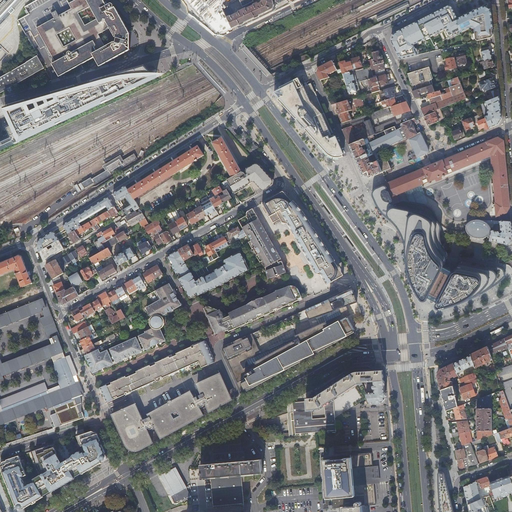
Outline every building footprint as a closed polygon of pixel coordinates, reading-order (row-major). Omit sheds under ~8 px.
[(0,0),(0,23),(21,0),(0,0)] [(52,64),(59,76),(94,57),(99,66),(129,49),(130,34),(116,8),(114,9),(114,8),(114,7),(115,7),(115,6),(113,5),(112,4),(107,6),(104,0),(75,0),(69,3),(72,9),(59,16),(57,11),(52,13),(55,18),(36,28),(48,49),(55,62),(52,64)] [(188,0),(218,33),(233,28),(223,8),(229,0),(188,0)] [(274,4),(272,0),(262,0),(262,2),(259,4),(258,3),(254,4),(254,5),(246,9),(246,8),(239,12),(234,15),(229,5),(223,8),(233,28),(271,10),(274,4)] [(407,2),(376,17),(378,22),(410,6),(407,2)] [(448,38),(459,32),(457,19),(450,5),(394,33),(391,41),(399,59),(418,55),(413,45),(425,38),(426,40),(430,37),(430,36),(444,29),(448,38)] [(456,17),(457,19),(483,6),(482,5),(456,17)] [(483,6),(457,19),(459,32),(470,27),(474,29),(475,39),(477,41),(491,37),(492,35),(492,29),(491,20),(491,10),(483,6)] [(483,61),(492,59),(489,49),(485,50),(481,51),(483,61)] [(383,63),(383,62),(382,58),(381,55),(379,56),(378,51),(372,53),(373,57),(374,61),(372,61),(373,65),(383,63)] [(457,60),(455,60),(456,64),(457,69),(467,66),(466,62),(466,63),(465,58),(464,53),(456,55),(457,60)] [(0,93),(44,68),(37,55),(26,62),(26,63),(0,77),(0,93)] [(351,62),(353,69),(362,66),(359,57),(350,60),(351,62)] [(447,65),(444,65),(445,70),(456,67),(454,57),(446,59),(447,65)] [(483,61),(480,62),(480,64),(483,64),(484,69),(490,67),(493,66),(494,65),(492,59),(483,61)] [(317,72),(320,80),(330,78),(329,77),(328,75),(337,70),(336,69),(332,61),(318,68),(317,72)] [(341,68),(343,74),(348,73),(347,71),(353,69),(351,62),(345,64),(345,61),(339,63),(341,68)] [(376,75),(379,86),(388,83),(387,80),(385,75),(384,72),(385,72),(383,63),(373,65),(376,75)] [(416,90),(431,86),(429,80),(432,79),(430,74),(431,73),(429,67),(408,74),(410,80),(411,80),(413,86),(415,85),(416,90)] [(0,151),(42,132),(41,131),(45,129),(45,131),(94,108),(94,106),(97,104),(98,106),(153,80),(150,77),(149,78),(142,69),(81,87),(0,112),(0,151)] [(346,85),(357,82),(353,71),(348,73),(343,74),(346,85)] [(379,86),(376,75),(373,76),(373,78),(368,79),(372,93),(380,90),(379,86)] [(458,77),(453,79),(453,80),(450,82),(452,86),(461,83),(458,77)] [(327,154),(328,155),(329,155),(330,156),(332,157),(333,157),(335,158),(336,158),(337,158),(338,158),(340,158),(341,157),(342,157),(343,156),(334,135),(331,136),(330,134),(333,133),(310,84),(303,87),(298,78),(280,88),(280,89),(283,95),(279,98),(278,100),(296,120),(297,119),(301,123),(300,124),(301,126),(302,126),(303,127),(304,127),(304,128),(305,128),(306,129),(305,129),(327,154)] [(484,91),(496,87),(495,84),(492,78),(487,80),(480,83),(482,89),(483,89),(482,88),(483,88),(484,91)] [(356,87),(358,87),(357,82),(346,85),(349,94),(357,92),(356,87)] [(439,90),(434,92),(429,94),(427,95),(429,99),(431,105),(421,109),(423,115),(434,111),(439,109),(466,98),(461,83),(452,86),(449,87),(451,92),(443,94),(443,93),(440,93),(439,90)] [(416,90),(412,91),(416,99),(420,97),(419,94),(422,93),(428,91),(429,94),(434,92),(432,85),(431,86),(416,90)] [(384,89),(385,93),(379,95),(381,102),(382,101),(395,97),(392,87),(384,89)] [(274,93),(279,98),(283,95),(280,89),(274,93)] [(499,97),(498,89),(494,91),(490,93),(491,95),(488,96),(489,100),(490,100),(499,97)] [(397,100),(396,97),(395,97),(382,101),(383,105),(386,104),(387,108),(388,108),(391,106),(396,105),(395,101),(397,100)] [(490,100),(489,100),(485,102),(489,110),(487,113),(488,115),(488,116),(485,117),(485,119),(486,118),(490,128),(498,124),(501,119),(500,110),(499,97),(490,100)] [(337,109),(339,115),(349,112),(348,111),(352,110),(347,100),(337,103),(339,109),(337,109)] [(410,111),(406,102),(396,105),(391,106),(394,116),(410,111)] [(390,114),(388,108),(387,108),(375,112),(377,118),(390,114)] [(443,119),(439,109),(434,111),(435,112),(424,116),(428,125),(443,119)] [(339,115),(342,123),(352,120),(349,112),(339,115)] [(375,112),(352,120),(342,123),(340,124),(349,145),(368,137),(374,135),(382,131),(379,125),(373,128),(371,120),(377,118),(375,112)] [(485,130),(490,128),(486,118),(485,119),(481,121),(478,115),(471,118),(474,124),(478,123),(481,129),(484,128),(484,130),(485,130)] [(474,124),(471,118),(463,122),(463,123),(464,125),(466,130),(471,128),(475,126),(474,124)] [(368,137),(374,151),(375,155),(381,153),(380,151),(408,138),(408,140),(415,154),(413,155),(412,155),(413,159),(427,153),(429,150),(419,128),(414,130),(412,129),(411,126),(411,125),(416,123),(414,119),(403,123),(396,126),(397,129),(394,131),(393,127),(384,131),(385,135),(376,139),(374,135),(368,137)] [(382,131),(384,131),(393,127),(396,126),(403,123),(402,120),(396,122),(395,119),(379,125),(382,131)] [(455,140),(459,138),(459,137),(462,135),(460,129),(452,132),(455,140)] [(231,177),(241,172),(222,137),(213,142),(231,177)] [(349,145),(355,159),(374,151),(368,137),(349,145)] [(405,191),(419,185),(429,181),(429,182),(443,176),(443,177),(445,176),(444,175),(447,174),(491,156),(491,158),(496,202),(495,202),(497,216),(506,213),(508,210),(510,207),(503,141),(498,138),(486,142),(486,143),(442,161),(432,165),(423,168),(423,169),(386,184),(387,186),(394,204),(409,199),(405,191)] [(415,154),(408,140),(406,141),(413,155),(415,154)] [(130,192),(136,200),(172,178),(171,176),(196,161),(198,160),(197,159),(204,155),(198,146),(193,149),(192,150),(174,161),(173,161),(156,172),(155,173),(138,183),(137,184),(129,189),(130,192)] [(369,177),(382,172),(378,161),(375,155),(374,151),(355,159),(362,174),(369,177)] [(106,172),(75,185),(77,191),(112,176),(110,172),(138,160),(135,154),(123,159),(122,157),(103,165),(106,172)] [(378,161),(382,172),(391,168),(387,158),(386,158),(385,156),(381,158),(382,160),(378,161)] [(491,156),(447,174),(448,176),(491,158),(491,156)] [(255,164),(247,169),(246,172),(247,173),(246,174),(245,173),(241,172),(231,177),(227,180),(230,184),(234,192),(241,188),(242,190),(245,187),(250,183),(250,181),(252,180),(252,182),(253,182),(255,182),(262,190),(265,190),(272,184),(273,180),(259,165),(258,165),(255,164)] [(246,188),(253,182),(252,182),(252,180),(250,181),(250,183),(245,187),(246,188)] [(126,195),(132,204),(136,201),(136,200),(130,192),(129,189),(126,185),(114,193),(118,200),(126,195)] [(387,186),(385,186),(385,185),(383,185),(377,188),(375,189),(373,191),(372,193),(372,196),(373,197),(373,199),(375,203),(377,207),(380,211),(383,214),(386,217),(391,221),(395,226),(399,231),(403,240),(405,247),(405,251),(405,255),(406,259),(406,264),(407,269),(408,273),(409,276),(410,281),(414,291),(418,298),(420,300),(422,302),(424,302),(426,301),(427,298),(423,295),(419,291),(416,287),(412,279),(409,272),(408,266),(407,259),(407,255),(409,251),(410,251),(412,251),(444,258),(445,258),(445,260),(445,261),(445,263),(444,265),(442,267),(443,267),(445,263),(447,259),(448,256),(447,254),(445,251),(443,248),(442,246),(441,244),(440,240),(440,236),(440,231),(440,230),(441,228),(441,226),(440,224),(437,216),(436,213),(435,213),(433,210),(431,208),(429,207),(427,206),(424,205),(410,202),(409,199),(394,204),(387,186)] [(410,198),(424,197),(419,185),(405,191),(409,199),(410,198)] [(214,193),(208,196),(209,199),(211,198),(214,197),(214,196),(216,195),(218,194),(220,193),(223,192),(225,190),(223,188),(221,189),(219,186),(212,190),(214,193)] [(223,203),(232,198),(227,189),(225,190),(223,192),(224,195),(222,196),(220,193),(218,194),(223,203)] [(327,285),(332,282),(334,280),(336,278),(337,276),(338,273),(338,271),(337,268),(337,267),(333,262),(334,262),(330,256),(329,257),(324,249),(325,249),(300,211),(283,191),(262,203),(269,217),(278,212),(281,217),(284,223),(287,221),(316,273),(320,271),(327,285)] [(211,198),(209,199),(212,203),(214,208),(223,203),(218,194),(216,195),(217,198),(218,197),(219,198),(216,200),(214,197),(211,198)] [(106,205),(109,210),(115,206),(109,196),(63,225),(69,234),(75,230),(82,226),(79,221),(106,205)] [(205,206),(203,203),(201,204),(202,206),(206,214),(215,209),(215,208),(214,208),(212,203),(209,199),(207,201),(209,204),(205,206)] [(449,200),(440,204),(448,223),(457,218),(449,200)] [(135,211),(140,208),(136,201),(132,204),(126,208),(128,210),(133,207),(135,211)] [(112,217),(117,214),(117,213),(118,212),(115,206),(109,210),(108,211),(111,215),(112,217)] [(194,210),(194,211),(199,220),(207,215),(206,214),(202,206),(194,210)] [(278,275),(286,272),(284,264),(283,261),(281,261),(280,262),(279,260),(281,259),(277,252),(276,252),(273,246),(273,245),(271,242),(270,243),(266,237),(268,236),(264,229),(263,229),(257,219),(258,219),(252,209),(247,212),(246,213),(247,214),(247,215),(238,220),(243,230),(246,235),(248,234),(249,236),(249,235),(250,238),(251,241),(249,242),(252,249),(255,247),(255,248),(256,248),(259,253),(258,253),(259,254),(256,256),(260,262),(263,261),(266,267),(265,267),(266,270),(268,279),(276,276),(276,275),(278,274),(278,275)] [(174,210),(171,212),(181,230),(188,226),(183,217),(179,219),(174,210)] [(98,217),(94,219),(97,223),(111,215),(108,211),(100,216),(98,217)] [(128,221),(140,214),(139,212),(137,213),(136,211),(126,217),(128,221)] [(194,211),(187,215),(192,224),(199,220),(194,211)] [(172,222),(172,223),(168,226),(173,235),(181,230),(171,212),(167,214),(172,222)] [(278,212),(269,217),(274,226),(282,221),(280,218),(281,217),(278,212)] [(140,222),(146,218),(142,213),(140,214),(128,221),(130,225),(130,224),(132,224),(133,226),(140,222)] [(485,240),(489,241),(489,240),(490,235),(491,230),(492,230),(494,224),(494,221),(488,220),(485,221),(484,220),(482,218),(480,217),(478,217),(476,217),(474,217),(472,218),(470,219),(469,221),(468,222),(467,223),(467,225),(467,226),(467,228),(467,231),(469,233),(469,234),(471,235),(474,237),(478,237),(484,237),(484,239),(485,240)] [(149,224),(146,218),(140,222),(143,228),(145,227),(145,226),(149,224)] [(94,219),(89,222),(92,227),(94,231),(96,230),(100,228),(97,223),(94,219)] [(156,229),(159,235),(164,232),(163,230),(162,231),(159,225),(160,222),(158,219),(152,222),(156,229)] [(489,241),(508,245),(510,243),(511,241),(511,232),(511,221),(494,221),(494,224),(500,224),(500,226),(499,226),(499,228),(500,228),(501,231),(502,231),(502,232),(501,233),(500,233),(499,233),(499,232),(491,230),(490,235),(489,240),(489,241)] [(92,227),(89,222),(82,226),(75,230),(81,239),(85,236),(83,232),(92,227)] [(156,229),(152,222),(149,224),(145,226),(145,227),(149,234),(152,231),(154,235),(158,244),(163,242),(159,235),(156,229)] [(107,241),(111,238),(110,236),(115,233),(111,227),(102,233),(107,241)] [(247,235),(246,235),(243,230),(241,231),(238,227),(228,232),(231,237),(233,236),(235,238),(238,237),(239,237),(240,239),(247,235)] [(129,232),(127,229),(126,230),(121,232),(120,233),(118,234),(115,236),(118,242),(126,238),(125,234),(129,232)] [(75,230),(69,234),(74,243),(81,239),(75,230)] [(163,242),(164,244),(167,242),(168,243),(172,241),(171,240),(173,239),(168,230),(164,232),(159,235),(163,242)] [(40,252),(59,240),(54,231),(38,240),(37,245),(40,252)] [(102,233),(101,231),(97,234),(99,238),(102,243),(105,242),(107,241),(102,233)] [(108,248),(118,242),(115,236),(111,238),(107,241),(105,242),(108,247),(108,248)] [(219,250),(231,244),(228,239),(226,236),(211,244),(216,252),(219,250)] [(231,244),(240,239),(239,237),(238,237),(235,238),(233,236),(231,237),(228,239),(231,244)] [(105,249),(102,243),(99,238),(98,239),(98,240),(94,243),(98,249),(100,252),(105,249)] [(59,240),(40,252),(44,261),(64,249),(59,240)] [(151,249),(150,248),(152,248),(151,246),(148,241),(147,242),(143,244),(139,247),(143,254),(146,252),(146,251),(151,249)] [(200,255),(203,254),(198,243),(191,247),(195,255),(199,253),(200,255)] [(189,244),(179,250),(184,260),(194,255),(189,244)] [(216,252),(211,244),(206,247),(207,249),(206,249),(209,256),(211,255),(211,256),(213,260),(219,257),(216,252)] [(79,247),(76,249),(81,257),(85,254),(84,253),(86,251),(83,246),(80,248),(79,247)] [(124,248),(122,249),(124,252),(129,260),(136,256),(131,246),(125,250),(124,248)] [(112,254),(108,248),(108,247),(105,249),(100,252),(95,255),(92,257),(90,258),(93,264),(97,272),(99,276),(103,282),(108,278),(107,276),(116,271),(116,270),(115,270),(112,264),(106,268),(103,269),(99,262),(99,261),(112,254)] [(181,277),(179,278),(190,297),(197,293),(198,295),(209,288),(210,289),(225,281),(229,279),(233,277),(239,274),(243,272),(248,269),(239,252),(230,257),(231,258),(225,261),(226,264),(225,265),(215,270),(215,271),(204,277),(196,281),(184,260),(179,250),(167,257),(170,261),(171,260),(173,264),(172,265),(177,274),(179,273),(180,272),(182,276),(181,277)] [(67,253),(73,263),(76,262),(77,261),(75,258),(78,256),(75,251),(70,253),(70,252),(67,253)] [(423,295),(427,298),(443,267),(442,267),(444,265),(445,263),(445,261),(445,260),(445,258),(444,258),(412,251),(410,251),(409,251),(407,255),(407,259),(408,266),(409,272),(412,279),(416,287),(419,291),(423,295)] [(118,266),(129,260),(124,252),(114,258),(118,266)] [(46,265),(54,279),(58,276),(61,274),(65,272),(68,271),(67,269),(65,265),(71,261),(67,255),(64,257),(63,258),(62,257),(62,256),(60,257),(61,259),(64,264),(60,266),(56,259),(46,265)] [(209,258),(208,255),(203,258),(206,264),(211,261),(209,258)] [(19,256),(0,263),(0,275),(15,269),(17,274),(16,275),(17,276),(18,276),(22,287),(33,283),(22,257),(19,256)] [(457,264),(458,263),(460,262),(461,262),(463,261),(464,261),(467,262),(476,264),(485,266),(496,268),(500,269),(502,270),(503,272),(503,273),(503,275),(503,277),(502,278),(501,279),(498,281),(494,284),(489,287),(484,290),(480,293),(473,296),(467,298),(459,302),(453,304),(447,305),(442,304),(437,303),(436,305),(436,308),(436,310),(440,310),(460,304),(480,295),(492,287),(499,282),(502,279),(504,276),(505,273),(504,270),(501,267),(466,260),(463,260),(461,260),(459,262),(457,263),(452,272),(453,272),(456,266),(457,264)] [(452,272),(437,303),(442,304),(447,305),(453,304),(459,302),(467,298),(473,296),(480,293),(484,290),(489,287),(494,284),(498,281),(501,279),(502,278),(503,277),(503,275),(503,273),(503,272),(502,270),(500,269),(496,268),(485,266),(476,264),(467,262),(464,261),(463,261),(461,262),(460,262),(458,263),(457,264),(456,266),(453,272),(452,272)] [(94,277),(93,275),(94,274),(97,272),(93,264),(89,267),(81,271),(86,280),(86,279),(87,280),(89,279),(89,278),(90,277),(90,279),(94,277)] [(151,269),(156,277),(159,275),(159,276),(162,274),(158,265),(151,269)] [(443,267),(427,298),(431,300),(430,301),(430,303),(432,303),(433,303),(434,301),(437,303),(452,272),(449,271),(450,270),(450,269),(449,268),(448,267),(447,267),(447,268),(446,269),(443,267)] [(152,279),(156,277),(151,269),(147,271),(147,272),(144,274),(149,283),(153,280),(152,279)] [(70,281),(73,287),(82,281),(77,272),(68,277),(70,281)] [(139,289),(139,291),(148,286),(140,272),(137,274),(139,276),(133,279),(138,288),(139,289)] [(54,279),(51,280),(60,303),(64,304),(78,295),(74,287),(68,291),(65,292),(60,280),(63,278),(61,274),(58,276),(54,279)] [(121,283),(125,289),(127,288),(129,290),(130,293),(138,288),(133,279),(125,284),(124,281),(121,283)] [(161,287),(154,291),(160,301),(146,308),(152,317),(151,318),(150,320),(150,321),(150,322),(150,323),(150,325),(151,326),(151,327),(152,328),(153,328),(146,331),(147,333),(140,336),(140,338),(137,339),(136,338),(110,349),(111,351),(108,352),(107,351),(100,354),(98,349),(97,349),(87,354),(85,355),(93,373),(113,364),(113,363),(116,361),(116,362),(124,359),(125,361),(128,360),(127,358),(131,356),(132,358),(136,356),(135,354),(142,351),(142,350),(145,348),(145,349),(165,341),(160,329),(161,329),(161,328),(162,328),(163,327),(164,326),(164,325),(164,324),(165,324),(165,323),(165,322),(165,321),(165,320),(164,320),(164,319),(163,318),(163,317),(162,317),(161,316),(181,305),(176,297),(174,293),(169,283),(161,287)] [(115,289),(120,298),(126,294),(122,286),(115,289)] [(300,292),(298,289),(298,288),(297,287),(296,287),(296,286),(295,286),(294,286),(293,286),(292,286),(291,286),(290,286),(276,291),(277,292),(263,298),(263,297),(261,298),(258,298),(257,299),(253,301),(247,304),(248,305),(233,311),(234,312),(229,314),(230,316),(225,318),(224,316),(222,312),(221,312),(220,311),(209,306),(204,308),(216,333),(224,330),(224,329),(225,328),(227,331),(228,330),(229,331),(250,322),(250,320),(253,319),(253,320),(275,311),(274,309),(277,308),(278,309),(299,300),(299,298),(302,297),(300,292)] [(112,302),(113,304),(117,301),(121,299),(120,298),(115,289),(115,290),(109,293),(107,291),(106,291),(107,294),(111,301),(112,302)] [(353,292),(351,289),(305,310),(306,312),(305,312),(309,320),(315,317),(339,309),(341,315),(319,325),(295,336),(296,340),(293,342),(274,352),(256,362),(249,366),(246,361),(254,358),(254,357),(260,353),(251,334),(230,343),(227,347),(226,348),(229,354),(225,356),(234,374),(242,393),(353,333),(352,331),(353,330),(346,317),(341,308),(346,306),(357,302),(354,295),(353,295),(352,294),(354,293),(353,292)] [(108,302),(111,301),(107,294),(106,291),(103,293),(108,302)] [(102,306),(106,304),(107,306),(110,305),(108,302),(103,293),(97,297),(102,306)] [(99,312),(104,309),(102,306),(97,297),(95,297),(97,300),(91,303),(94,309),(95,311),(97,310),(99,312)] [(63,351),(60,342),(57,336),(59,335),(48,306),(46,307),(44,302),(43,299),(0,315),(0,327),(43,311),(45,317),(40,319),(49,339),(52,338),(54,344),(2,364),(1,360),(0,360),(0,424),(47,406),(47,408),(54,406),(56,412),(50,415),(54,423),(51,424),(53,428),(84,417),(82,411),(80,412),(74,398),(82,394),(80,390),(82,389),(79,380),(75,382),(72,376),(76,374),(77,374),(69,354),(65,356),(63,351)] [(97,314),(95,311),(94,309),(91,303),(84,307),(82,308),(81,305),(78,307),(79,308),(84,317),(84,318),(89,316),(88,315),(92,313),(94,316),(97,314)] [(341,308),(346,317),(350,315),(346,306),(341,308)] [(84,317),(79,308),(72,312),(77,320),(79,319),(80,321),(84,318),(84,317)] [(126,317),(121,309),(117,311),(118,314),(113,317),(112,314),(114,312),(113,310),(109,308),(105,310),(108,316),(112,324),(119,321),(121,319),(126,317)] [(339,309),(315,317),(319,325),(341,315),(339,309)] [(79,331),(88,326),(89,326),(87,323),(86,322),(86,321),(85,322),(79,325),(71,329),(73,334),(77,333),(78,332),(79,331)] [(92,334),(88,326),(79,331),(78,332),(82,340),(84,339),(91,335),(92,334)] [(98,336),(96,332),(96,333),(92,334),(91,335),(84,339),(82,340),(81,340),(80,341),(84,349),(93,344),(91,340),(92,340),(92,339),(98,336)] [(487,347),(490,355),(497,352),(497,351),(500,350),(501,351),(508,348),(504,339),(497,342),(487,347)] [(97,349),(96,346),(102,343),(101,340),(93,344),(84,349),(87,354),(97,349)] [(100,387),(107,402),(113,400),(113,398),(117,396),(118,398),(125,394),(125,393),(127,392),(127,393),(130,392),(156,381),(155,379),(161,376),(162,378),(179,370),(182,377),(197,370),(197,369),(208,364),(208,365),(213,362),(214,362),(211,354),(207,346),(205,340),(193,346),(194,347),(192,348),(191,346),(176,353),(177,355),(170,358),(169,356),(155,363),(156,364),(150,366),(150,365),(143,368),(136,371),(137,373),(126,377),(125,376),(111,383),(111,384),(107,386),(106,385),(100,387)] [(285,343),(254,358),(256,362),(274,352),(293,342),(292,340),(285,343)] [(475,368),(492,359),(490,355),(487,347),(479,351),(470,355),(474,365),(475,368)] [(458,372),(474,365),(470,355),(462,359),(453,363),(457,375),(459,374),(458,372)] [(256,362),(254,358),(246,361),(249,366),(256,362)] [(457,375),(453,363),(440,370),(439,372),(437,375),(441,390),(453,385),(452,381),(453,381),(453,378),(450,379),(450,378),(449,378),(448,379),(448,378),(449,378),(450,376),(450,375),(450,374),(451,375),(451,376),(453,376),(454,377),(458,375),(457,375)] [(511,364),(496,370),(498,377),(511,371),(511,364)] [(293,402),(295,434),(336,430),(333,400),(358,384),(362,384),(362,382),(373,381),(384,381),(383,374),(368,366),(356,367),(354,367),(352,368),(349,369),(309,395),(309,398),(306,398),(306,401),(293,402)] [(139,448),(140,449),(152,442),(148,432),(147,431),(152,429),(152,428),(153,428),(153,427),(153,426),(154,425),(156,428),(161,438),(167,434),(166,431),(172,428),(173,431),(191,421),(190,419),(195,416),(196,418),(203,415),(200,410),(198,406),(199,406),(200,407),(201,407),(202,407),(207,405),(208,407),(209,411),(230,400),(224,387),(225,387),(218,370),(202,377),(204,381),(197,384),(202,394),(198,395),(200,399),(198,399),(196,396),(193,397),(190,391),(172,401),(171,400),(170,400),(169,401),(168,402),(168,403),(149,414),(150,416),(144,419),(146,422),(144,423),(142,420),(135,404),(124,409),(122,409),(121,410),(121,411),(112,415),(123,439),(124,439),(125,441),(126,443),(128,444),(130,446),(132,447),(134,448),(137,448),(139,448)] [(470,379),(474,378),(472,374),(463,377),(463,378),(459,379),(460,383),(464,382),(466,381),(470,379)] [(510,387),(511,386),(511,379),(501,384),(503,390),(509,388),(510,387)] [(366,393),(370,403),(381,402),(385,398),(384,381),(373,381),(374,386),(373,386),(372,387),(373,388),(373,389),(374,389),(374,393),(366,393)] [(473,387),(472,383),(460,387),(464,399),(470,397),(471,398),(472,398),(472,396),(477,394),(475,387),(473,387)] [(453,385),(441,390),(446,410),(452,408),(458,406),(453,385)] [(511,409),(511,395),(509,388),(503,390),(510,410),(511,409)] [(511,427),(511,415),(511,414),(511,412),(510,410),(503,390),(500,391),(502,397),(500,400),(503,408),(501,409),(502,411),(503,413),(504,413),(506,418),(508,417),(511,426),(511,428),(511,427)] [(492,435),(491,394),(476,399),(477,438),(476,438),(476,440),(481,438),(492,435)] [(473,403),(472,401),(458,406),(452,408),(452,410),(453,409),(456,419),(467,418),(465,410),(464,408),(464,406),(473,403)] [(471,442),(472,442),(471,438),(470,432),(469,429),(469,426),(468,425),(467,421),(456,422),(456,423),(459,432),(458,432),(457,432),(451,434),(452,438),(458,436),(458,435),(459,435),(462,445),(463,445),(471,442)] [(511,427),(511,428),(508,429),(507,429),(500,432),(498,432),(502,442),(506,441),(506,438),(511,436),(511,427)] [(2,470),(1,470),(9,491),(11,490),(12,494),(11,495),(15,506),(17,505),(19,510),(24,507),(25,508),(44,497),(43,496),(51,491),(51,492),(75,478),(75,477),(82,473),(82,474),(101,462),(100,461),(106,458),(104,453),(106,452),(102,444),(101,445),(99,440),(100,440),(98,433),(92,431),(77,436),(83,452),(81,453),(79,450),(71,455),(72,456),(65,461),(54,443),(45,446),(44,447),(31,451),(36,467),(41,474),(34,478),(33,479),(34,482),(25,485),(22,477),(26,475),(19,456),(6,460),(7,460),(2,462),(1,466),(2,470)] [(468,467),(478,463),(472,445),(471,442),(463,445),(463,447),(464,447),(467,458),(466,458),(468,467)] [(463,447),(463,445),(462,445),(455,448),(459,467),(462,469),(468,467),(466,458),(467,458),(464,447),(463,447)] [(488,460),(498,456),(494,447),(485,450),(488,460)] [(480,463),(488,460),(485,450),(485,449),(476,452),(480,463)] [(372,453),(321,457),(325,503),(323,503),(323,509),(340,508),(340,511),(365,511),(365,506),(367,505),(367,506),(376,505),(374,484),(374,482),(371,482),(370,468),(373,468),(373,466),(372,453)] [(242,505),(244,505),(241,475),(263,473),(261,459),(204,464),(201,464),(200,464),(201,472),(200,472),(200,475),(201,475),(202,478),(211,478),(213,506),(234,504),(242,504),(242,505)] [(373,468),(370,468),(371,482),(374,482),(374,484),(380,483),(379,466),(373,466),(373,468)] [(186,488),(187,488),(176,467),(160,476),(171,495),(186,486),(187,487),(186,488)] [(452,511),(449,495),(448,489),(445,477),(445,474),(444,473),(443,472),(441,471),(439,472),(438,474),(437,476),(438,479),(440,481),(440,487),(440,499),(441,508),(441,511),(452,511)] [(467,504),(480,499),(477,484),(479,483),(481,490),(491,486),(490,483),(487,476),(476,480),(476,481),(463,487),(467,503),(467,504)] [(495,498),(511,492),(511,482),(510,476),(503,478),(502,478),(496,479),(496,481),(490,483),(491,486),(494,495),(495,498)] [(191,497),(187,488),(186,488),(187,487),(186,486),(171,495),(170,496),(175,504),(182,500),(182,501),(191,497)] [(495,511),(492,504),(491,500),(489,496),(480,499),(467,504),(469,511),(495,511)]
